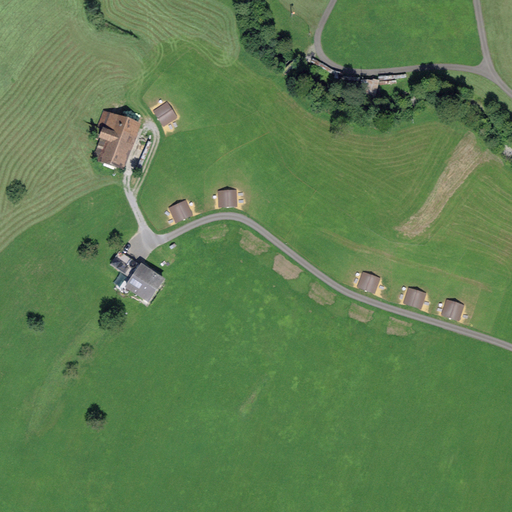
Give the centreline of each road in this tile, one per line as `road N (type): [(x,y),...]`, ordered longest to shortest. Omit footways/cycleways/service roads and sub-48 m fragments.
road 1 (track): [(511,348),(358,299),(244,216),(225,212),(119,259)]
road 2 (track): [(491,70),(339,68),(324,60),(316,40),(333,0)]
